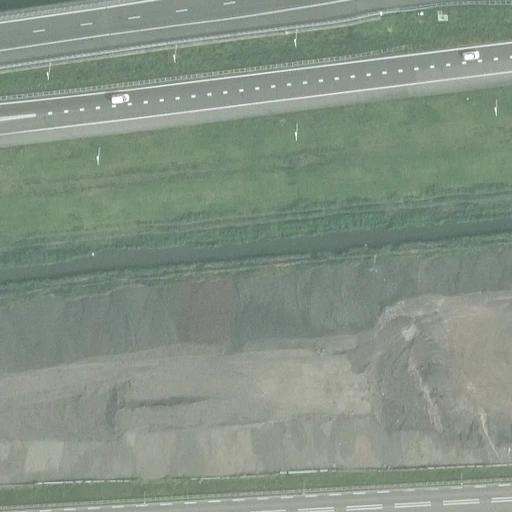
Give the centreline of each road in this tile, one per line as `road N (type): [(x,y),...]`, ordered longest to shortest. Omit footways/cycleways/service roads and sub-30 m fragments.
road 1 (motorway): [(38,117),(511,57)]
road 2 (unclassified): [(234,511),(511,496)]
road 3 (motorway): [(0,30),(231,0)]
